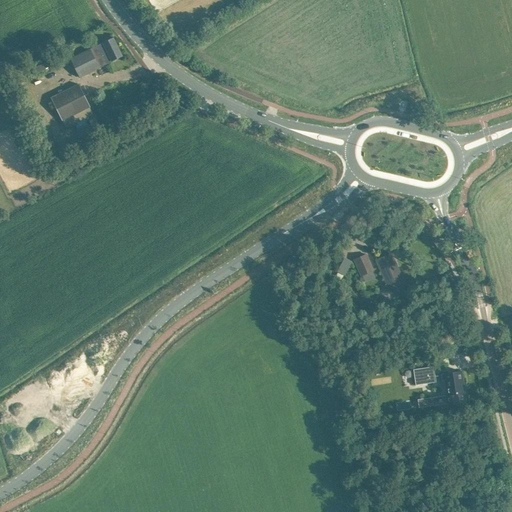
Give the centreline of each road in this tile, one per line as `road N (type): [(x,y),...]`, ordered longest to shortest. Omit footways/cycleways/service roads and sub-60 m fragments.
road 1 (tertiary): [(324,212),(173,305),(58,449),(0,493)]
road 2 (tertiary): [(511,429),(475,286),(442,214)]
road 3 (secondary): [(285,128),(211,97),(168,68),(113,0)]
